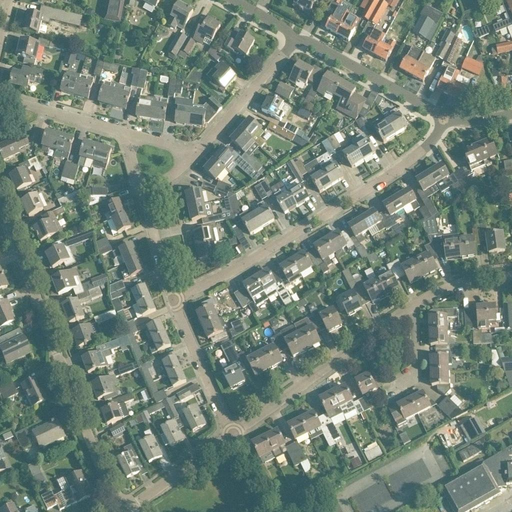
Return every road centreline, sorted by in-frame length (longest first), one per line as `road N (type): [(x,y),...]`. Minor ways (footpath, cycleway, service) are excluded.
road 1 (residential): [(117,511),(0,199)]
road 2 (residential): [(172,301),(388,176),(428,145),(444,118)]
road 3 (residential): [(231,435),(409,308)]
road 4 (unclassified): [(444,118),(312,43),(293,41)]
road 5 (residential): [(191,157),(293,41)]
road 6 (residential): [(231,435),(172,301)]
road 7 (residential): [(125,511),(231,435)]
road 8 (residential): [(125,133),(0,96)]
